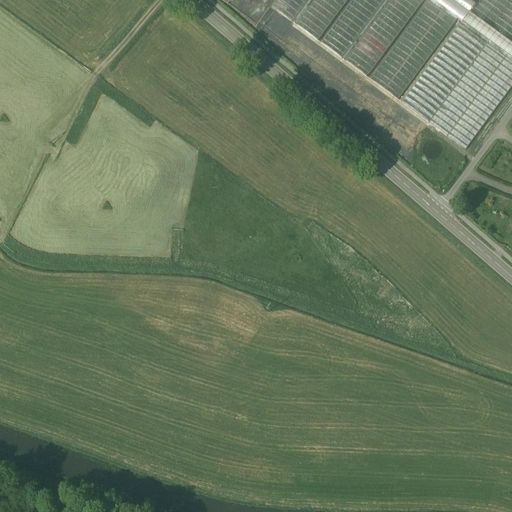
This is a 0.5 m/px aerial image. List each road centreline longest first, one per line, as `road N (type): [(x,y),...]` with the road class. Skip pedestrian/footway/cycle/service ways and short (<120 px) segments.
road 1 (secondary): [(190,0),(435,211)]
road 2 (track): [(161,0),(110,58),(86,67),(0,235)]
road 3 (residential): [(435,211),(511,113)]
